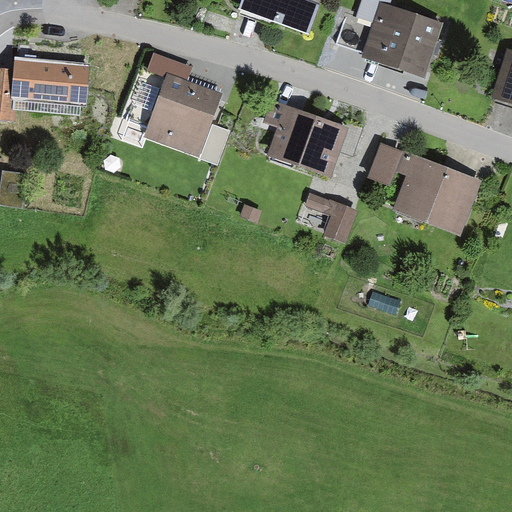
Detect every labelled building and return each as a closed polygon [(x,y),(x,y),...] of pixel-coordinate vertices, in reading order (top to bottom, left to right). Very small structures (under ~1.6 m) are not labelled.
[(243,0),(240,9),(309,34),(321,0),(243,0)] [(442,24),(390,7),(391,0),(362,0),(356,17),(374,23),(372,29),(364,53),(362,58),(424,78),(442,24)] [(336,44),(364,53),(372,29),(344,20),(336,44)] [(17,58),(15,58),(14,70),(12,99),(86,105),(91,50),(18,43),(17,58)] [(511,52),(507,51),(493,99),(511,104),(511,52)] [(167,75),(188,83),(193,69),(153,54),(148,69),(167,75)] [(12,99),(14,70),(0,68),(0,119),(9,120),(12,99)] [(188,83),(167,75),(145,138),(199,157),(222,95),(188,83)] [(348,128),(272,101),(264,123),(277,128),(267,156),(330,178),(348,128)] [(230,132),(213,125),(201,160),(218,166),(230,132)] [(381,144),(369,178),(389,186),(402,152),(381,144)] [(482,183),(405,153),(398,172),(408,176),(394,210),(461,236),(482,183)] [(27,174),(2,171),(0,192),(0,206),(23,209),(27,174)] [(358,212),(310,193),(304,206),(332,217),(324,236),(345,244),(358,212)] [(244,205),(239,218),(257,224),(262,212),(244,205)] [(373,292),(368,306),(396,315),(401,301),(373,292)]
